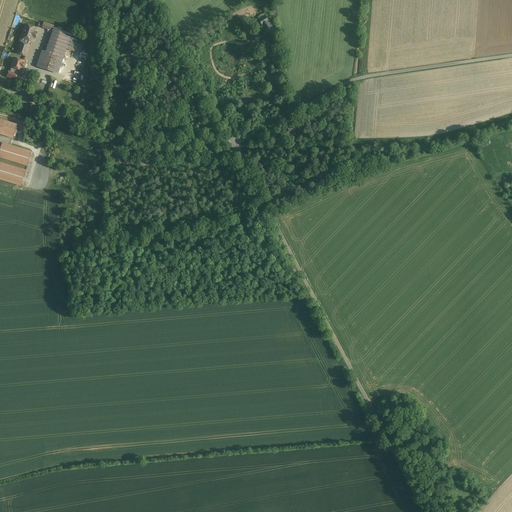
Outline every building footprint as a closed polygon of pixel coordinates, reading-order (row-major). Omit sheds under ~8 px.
[(262,15),(258,18),(259,20),(258,20),(262,26),(265,30),(272,26),(264,14),(261,15),(262,15)] [(36,28),(26,25),(24,29),(23,30),(22,32),(23,33),(22,37),(24,38),(30,40),(32,41),(34,37),(35,37),(37,33),(35,32),(36,28)] [(71,34),(54,27),(46,52),(63,57),(66,48),(71,34)] [(71,34),(66,48),(74,51),(79,36),(71,34)] [(28,46),(22,44),(21,43),(18,52),(26,55),(29,46),(28,46)] [(58,73),(63,57),(46,52),(42,51),(37,66),(58,73)] [(24,61),(15,58),(13,62),(15,63),(13,68),(14,68),(13,73),(17,74),(19,70),(21,70),(22,66),(23,67),(24,64),(23,63),(24,61)] [(0,119),(0,134),(13,138),(17,125),(0,119)] [(31,152),(2,143),(0,151),(0,157),(27,166),(31,152)] [(25,170),(0,162),(0,179),(21,186),(25,170)]
